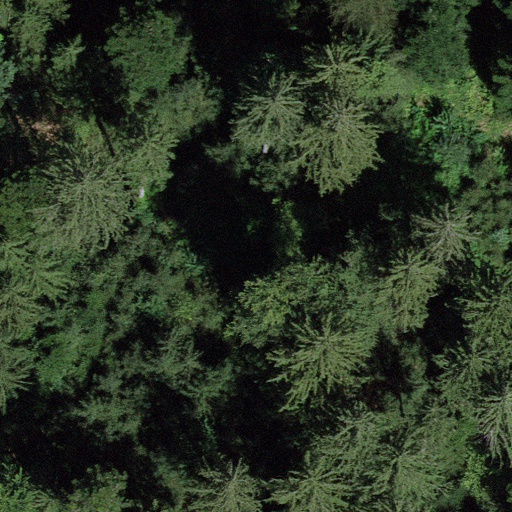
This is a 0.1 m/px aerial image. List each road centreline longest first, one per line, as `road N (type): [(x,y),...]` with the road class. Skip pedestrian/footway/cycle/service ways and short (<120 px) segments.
road 1 (track): [(511,275),(319,141),(265,66),(248,0)]
road 2 (track): [(368,178),(276,235),(221,287)]
